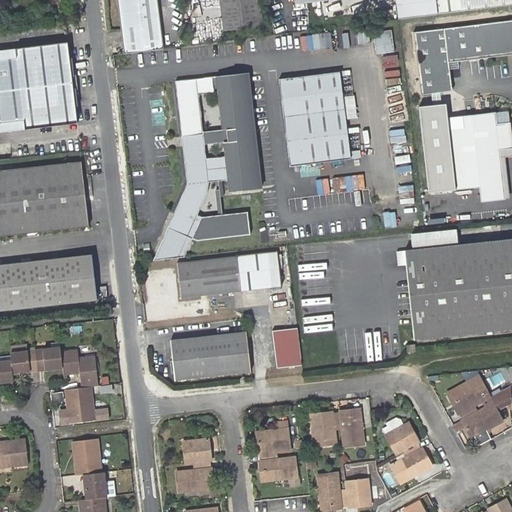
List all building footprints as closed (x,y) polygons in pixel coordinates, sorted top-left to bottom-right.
[(118,0),(124,52),(163,48),(157,0),(118,0)] [(261,23),(258,0),(219,0),(222,28),(261,23)] [(511,7),(511,0),(397,0),(400,19),(511,7)] [(511,19),(414,31),(422,94),(454,90),(450,61),(511,53),(511,19)] [(395,51),(392,30),(374,32),(376,53),(395,51)] [(311,47),(335,45),(334,31),(309,33),(311,47)] [(71,82),(67,44),(16,50),(16,58),(0,60),(0,125),(24,122),(25,131),(76,124),(71,82)] [(16,50),(0,52),(0,60),(16,58),(16,50)] [(398,54),(383,56),(385,69),(400,67),(398,54)] [(280,77),(290,165),(351,158),(341,70),(280,77)] [(220,213),(218,194),(222,194),(220,178),(229,177),(230,187),(257,184),(244,71),(173,80),(185,182),(151,262),(184,258),(191,239),(248,233),(245,210),(220,213)] [(506,198),(501,149),(511,148),(511,128),(511,122),(496,124),(495,111),(448,116),(446,103),(419,106),(428,192),(480,186),(482,201),(506,198)] [(0,134),(25,131),(24,122),(0,125),(0,134)] [(0,235),(91,226),(87,187),(84,162),(0,170),(0,235)] [(335,176),(336,190),(369,187),(368,173),(335,176)] [(511,238),(403,251),(413,338),(511,326),(511,238)] [(283,286),(279,250),(178,262),(182,298),(283,286)] [(0,311),(95,301),(90,256),(80,257),(0,266),(0,311)] [(299,363),(295,327),(270,330),(274,366),(299,363)] [(249,370),(244,331),(170,341),(174,379),(249,370)] [(407,345),(408,353),(415,352),(415,343),(407,345)] [(51,348),(36,350),(38,370),(62,367),(61,352),(61,350),(52,351),(51,348)] [(21,354),(11,355),(11,360),(12,363),(13,373),(38,370),(36,350),(21,351),(21,354)] [(78,350),(61,352),(62,367),(63,374),(80,372),(82,387),(91,386),(99,385),(96,356),(79,358),(78,350)] [(3,361),(0,361),(0,383),(14,382),(13,373),(12,363),(3,364),(3,361)] [(501,370),(487,379),(493,387),(506,378),(501,370)] [(466,378),(467,380),(470,378),(482,399),(490,394),(478,371),(466,378)] [(446,388),(447,391),(467,380),(466,378),(446,388)] [(468,424),(474,434),(486,427),(503,417),(497,406),(494,400),(485,404),(477,409),(474,403),(482,399),(470,378),(467,380),(447,391),(452,401),(458,398),(464,408),(459,410),(463,416),(461,417),(465,424),(466,426),(468,424)] [(490,394),(482,399),(485,404),(494,400),(497,406),(511,397),(511,395),(511,383),(490,394)] [(60,411),(62,423),(95,420),(95,417),(96,417),(97,420),(108,418),(107,409),(94,410),(91,386),(82,387),(65,388),(67,399),(71,399),(71,404),(68,404),(68,409),(60,411)] [(458,398),(452,401),(458,411),(459,410),(464,408),(458,398)] [(363,442),(360,410),(349,411),(348,408),(339,409),(340,411),(332,412),(333,417),(322,418),(320,411),(310,412),(314,445),(336,442),(336,427),(341,426),(344,445),(363,442)] [(332,410),(320,411),(322,418),(333,417),(332,412),(332,410)] [(382,426),(384,431),(402,421),(400,417),(395,415),(385,420),(387,424),(382,426)] [(465,424),(461,417),(452,422),(455,429),(465,424)] [(277,419),(277,426),(289,425),(288,418),(277,419)] [(408,432),(414,429),(408,418),(402,421),(384,431),(395,452),(403,448),(407,454),(391,463),(401,481),(429,465),(423,455),(426,454),(422,445),(421,446),(417,440),(413,442),(408,432)] [(471,435),(474,434),(468,424),(466,426),(471,435)] [(256,428),(257,440),(265,439),(265,449),(261,450),(262,457),(260,457),(261,467),(265,467),(266,478),(298,474),(295,453),(278,455),(277,449),(291,447),(289,425),(277,426),(256,428)] [(486,427),(474,434),(477,438),(489,432),(486,427)] [(419,439),(414,429),(408,432),(413,442),(417,440),(419,439)] [(76,474),(83,473),(101,471),(96,436),(72,439),(73,451),(77,451),(77,456),(73,456),(76,474)] [(209,475),(213,475),(212,465),(211,465),(210,458),(205,459),(204,447),(210,447),(209,436),(183,439),(185,462),(194,461),(195,467),(177,469),(179,489),(211,486),(209,475)] [(265,439),(257,440),(259,451),(261,450),(265,449),(265,439)] [(11,442),(0,443),(0,468),(29,466),(27,440),(17,441),(17,445),(12,446),(11,442)] [(317,471),(320,503),(332,501),(332,506),(341,505),(341,502),(349,501),(348,496),(359,495),(360,502),(371,501),(367,475),(345,477),(347,486),(339,487),(337,468),(317,471)] [(86,498),(103,496),(106,496),(103,471),(101,471),(83,473),(86,498)] [(360,502),(359,495),(348,496),(349,501),(349,504),(360,502)] [(104,511),(103,496),(86,498),(78,499),(79,511),(104,511)] [(511,511),(511,506),(507,496),(499,500),(497,496),(487,502),(488,505),(481,508),(483,511),(471,511),(470,511),(468,511),(511,511)] [(427,511),(428,511),(423,502),(403,511),(427,511)]
